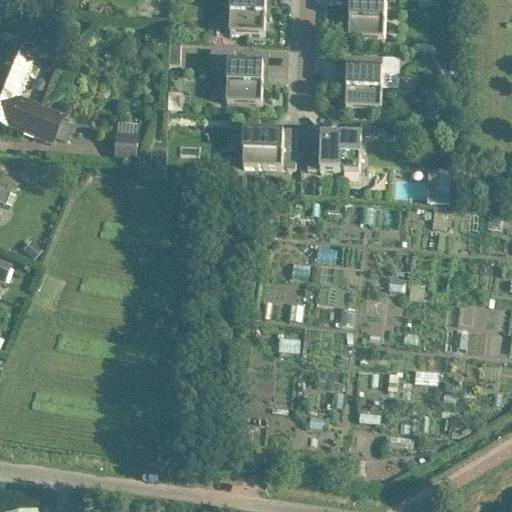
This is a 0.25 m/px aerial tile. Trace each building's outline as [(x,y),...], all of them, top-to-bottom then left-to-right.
[(142,0),(139,14),(153,18),(154,14),(158,0),(142,0)] [(231,0),(230,37),(265,38),(267,0),(231,0)] [(395,6),(395,0),(354,0),(354,3),(351,2),(349,42),(385,43),(386,5),(395,6)] [(181,69),(181,47),(169,46),(169,68),(181,69)] [(60,125),(63,118),(18,100),(34,60),(3,48),(0,54),(0,126),(6,129),(7,128),(51,146),(54,140),(59,142),(65,127),(60,125)] [(269,56),(211,54),(211,71),(229,72),(227,107),(262,108),(264,69),(261,69),(262,57),(269,58),(269,56)] [(344,59),(344,61),(352,61),(351,72),(348,72),(347,96),(346,112),(382,113),(383,91),(398,92),(400,62),(384,61),(344,59)] [(245,135),(244,171),(296,173),(297,133),(296,133),(296,141),(284,140),(284,137),(245,135)] [(309,133),(308,173),(360,176),(361,140),(322,139),(322,142),(310,141),(311,133),(309,133)] [(115,162),(136,164),(138,139),(118,137),(115,162)] [(149,168),(148,179),(164,180),(165,168),(149,168)] [(428,194),(428,209),(450,210),(451,177),(439,177),(438,194),(428,194)] [(0,190),(0,205),(5,208),(10,194),(0,190)] [(307,275),(320,276),(322,261),(309,259),(307,275)] [(10,269),(0,265),(0,283),(4,285),(10,269)] [(304,317),(321,317),(321,300),(304,300),(304,317)] [(314,354),(318,339),(297,335),(294,350),(314,354)] [(453,382),(453,371),(431,371),(431,381),(453,382)] [(375,409),(373,419),(396,423),(398,413),(375,409)] [(401,443),(428,446),(429,435),(402,432),(401,443)]
